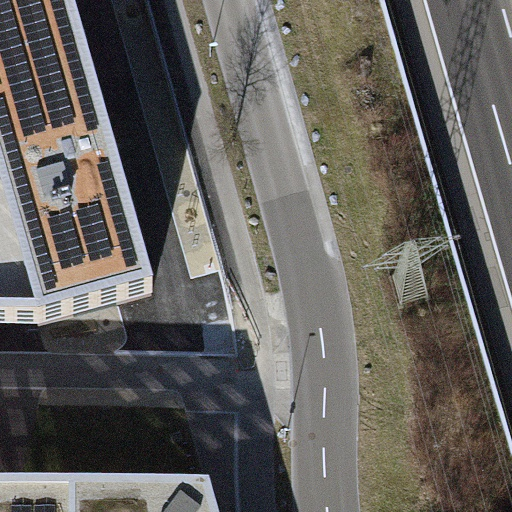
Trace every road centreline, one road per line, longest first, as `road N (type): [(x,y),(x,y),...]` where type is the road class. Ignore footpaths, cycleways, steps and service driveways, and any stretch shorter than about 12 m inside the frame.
road 1 (residential): [(234,0),(310,279),(330,511)]
road 2 (motorway): [(463,0),(511,166)]
